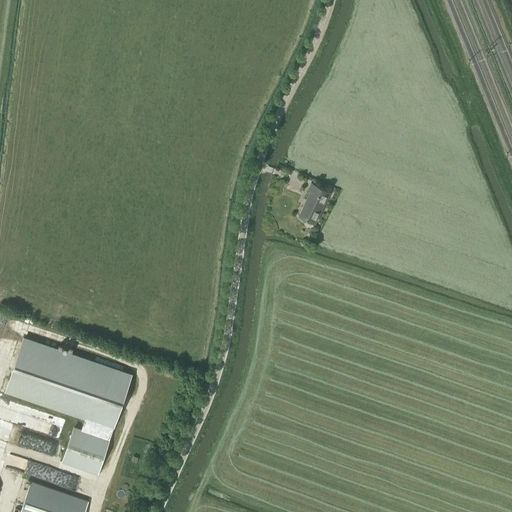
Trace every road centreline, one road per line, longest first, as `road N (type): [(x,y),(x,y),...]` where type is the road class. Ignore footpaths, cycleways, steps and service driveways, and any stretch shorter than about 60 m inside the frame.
road 1 (unclassified): [(157,511),(215,380),(247,201),(266,142)]
road 2 (track): [(94,511),(142,389),(137,366),(35,328),(0,338)]
